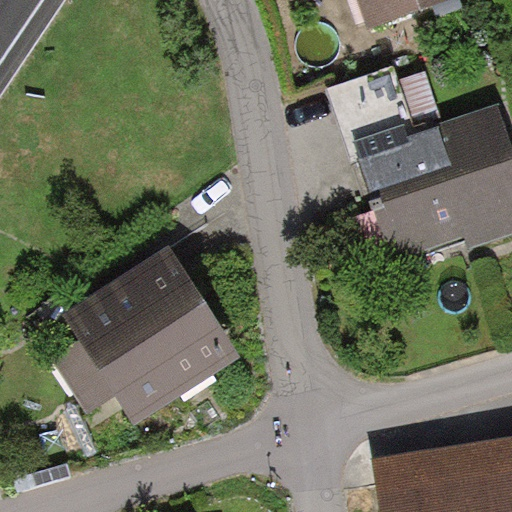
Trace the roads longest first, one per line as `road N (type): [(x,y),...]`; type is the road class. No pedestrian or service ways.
road 1 (residential): [(229,0),(258,96),(301,431)]
road 2 (residential): [(27,511),(301,431)]
road 3 (residential): [(301,431),(511,366)]
